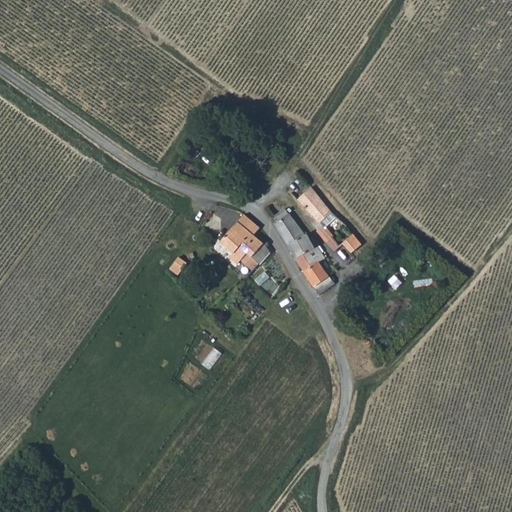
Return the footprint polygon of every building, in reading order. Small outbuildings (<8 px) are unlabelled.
[(277,142),(272,138),(268,143),(272,147),(277,142)] [(299,197),(320,220),(333,208),(313,184),(299,197)] [(283,214),(281,215),(282,218),(292,212),(288,207),(281,211),(283,214)] [(336,248),(345,241),(356,233),(333,208),(320,220),(323,223),(318,227),(336,248)] [(244,212),(234,226),(248,236),(253,229),(256,232),(262,222),(246,209),(244,212)] [(288,238),(290,242),(307,233),(292,212),(282,218),(277,221),(288,238)] [(248,236),(234,226),(222,240),(236,251),(232,256),(240,262),(244,257),(256,267),(261,261),(253,254),(265,240),(264,239),(256,232),(253,229),(248,236)] [(309,231),(307,233),(290,242),(299,257),(317,245),(309,231)] [(357,245),(363,240),(356,233),(345,241),(353,250),(357,245)] [(265,240),(253,254),(261,261),(263,263),(274,251),(272,248),(265,240)] [(320,243),(317,245),(299,257),(305,268),(315,283),(330,272),(319,257),(326,253),(320,243)] [(181,275),(187,261),(177,257),(171,271),(181,275)] [(335,280),(330,272),(315,283),(321,291),(335,280)]
